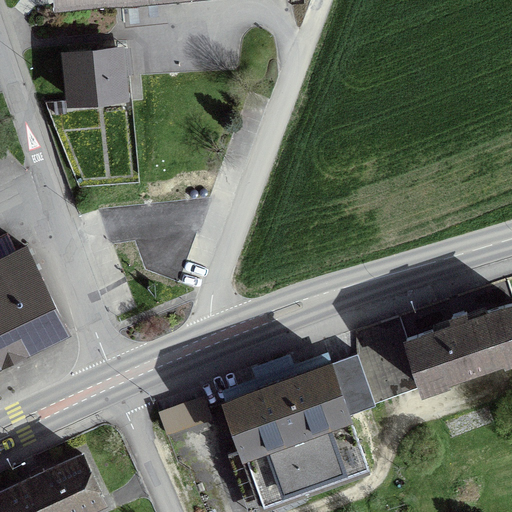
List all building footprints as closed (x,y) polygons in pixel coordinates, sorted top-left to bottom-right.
[(68,53),(73,99),(123,94),(118,48),(68,53)] [(0,363),(67,330),(26,246),(16,251),(7,233),(0,236),(0,363)] [(454,322),(406,338),(421,380),(445,372),(445,373),(511,349),(511,301),(469,317),(467,311),(452,316),(454,322)] [(357,352),(331,361),(349,411),(375,401),(357,352)] [(227,398),(245,449),(349,411),(331,361),(296,374),(297,379),(265,391),(262,386),(227,398)] [(198,396),(157,412),(166,436),(207,420),(198,396)] [(368,466),(349,411),(245,449),(264,503),(368,466)] [(0,490),(0,511),(69,511),(102,497),(82,453),(30,475),(31,477),(0,490)]
